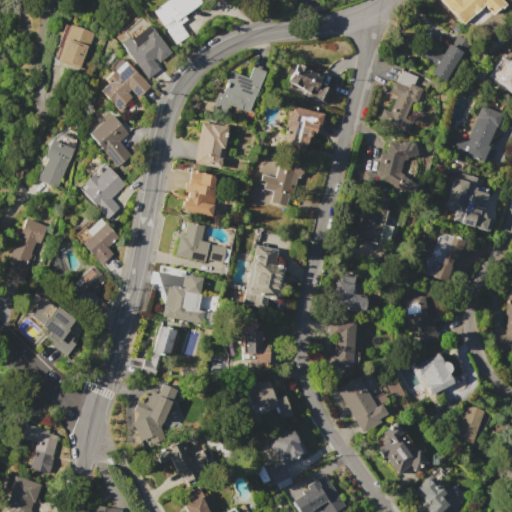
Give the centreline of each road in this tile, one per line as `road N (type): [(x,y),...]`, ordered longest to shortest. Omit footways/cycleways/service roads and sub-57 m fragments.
road 1 (secondary): [(382,0),(364,15),(231,38),(182,77),(68,511)]
road 2 (residential): [(364,15),(364,54),(300,325),(305,373),(337,450),(387,511)]
road 3 (residential): [(156,511),(140,482),(39,367),(0,329),(28,381),(42,379)]
road 4 (residential): [(0,231),(42,130),(48,0)]
road 5 (residential): [(511,206),(469,328),(478,362),(511,395)]
